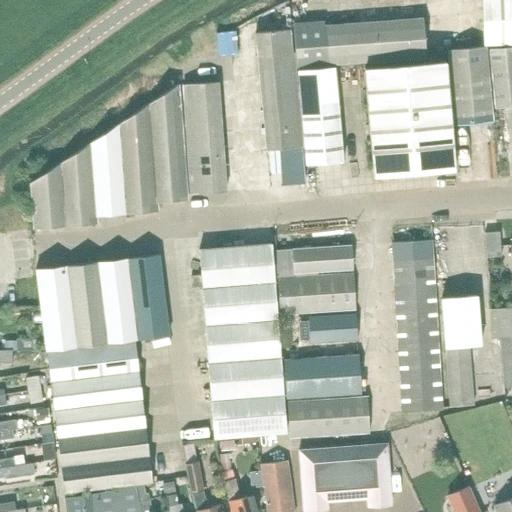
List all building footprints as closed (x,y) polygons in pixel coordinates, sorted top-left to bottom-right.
[(511,0),(480,0),(484,48),(511,45),(511,0)] [(328,65),(425,59),(423,19),(324,26),(324,21),(293,24),(297,68),(328,66),(328,65)] [(258,56),(291,52),(289,29),(256,32),(258,56)] [(456,128),(492,124),(493,124),(490,47),(452,52),(456,128)] [(497,110),(511,108),(511,47),(494,50),(497,110)] [(296,73),(295,68),(294,54),(291,54),(291,52),(258,56),(260,76),(296,73)] [(365,69),(374,177),(455,170),(445,62),(365,69)] [(298,73),(306,165),(343,162),(335,69),(298,73)] [(297,90),(297,86),(296,73),(260,76),(261,94),(297,90)] [(184,105),(218,102),(217,83),(182,85),(184,105)] [(187,199),(186,196),(177,85),(148,104),(155,202),(187,199)] [(299,109),(298,97),(297,90),(261,94),(263,113),(299,109)] [(220,120),(218,102),(184,105),(185,123),(220,120)] [(156,211),(155,202),(148,104),(118,123),(126,214),(156,211)] [(301,127),(299,114),(299,109),(263,113),(264,131),(301,127)] [(186,141),(221,138),(220,120),(185,123),(186,141)] [(95,216),(126,214),(118,123),(89,142),(95,216)] [(302,148),(301,131),(301,127),(264,131),(266,151),(279,150),(299,148),(302,148)] [(223,156),(221,138),(186,141),(188,160),(223,156)] [(96,223),(95,216),(89,142),(59,162),(64,226),(96,223)] [(299,148),(279,150),(282,185),(302,184),(299,148)] [(189,178),(224,174),(223,156),(188,160),(189,178)] [(33,229),(64,226),(59,162),(29,182),(33,229)] [(225,193),(225,191),(224,174),(189,178),(190,195),(225,193)] [(486,258),(487,257),(501,256),(499,231),(485,233),(486,258)] [(392,261),(431,258),(430,241),(390,243),(392,261)] [(244,284),(274,282),(271,244),(241,246),(244,284)] [(201,288),(244,284),(241,246),(198,250),(201,288)] [(296,277),(295,273),(351,269),(350,246),(289,250),(276,250),(277,278),(296,277)] [(127,258),(137,339),(168,335),(158,254),(127,258)] [(106,343),(137,339),(127,258),(97,262),(106,343)] [(393,278),(432,275),(431,258),(392,261),(393,278)] [(77,346),(106,343),(97,262),(66,266),(77,346)] [(46,350),(77,346),(66,266),(35,269),(46,350)] [(279,315),(281,314),(354,309),(352,273),(296,277),(277,278),(279,315)] [(394,295),(433,292),(432,275),(393,278),(394,295)] [(204,325),(277,320),(274,282),(244,284),(201,288),(204,325)] [(395,311),(435,309),(433,292),(394,295),(395,311)] [(474,404),(470,345),(481,345),(477,295),(442,298),(445,347),(449,406),(474,404)] [(511,387),(511,307),(490,309),(492,339),(501,338),(503,388),(511,387)] [(396,328),(436,325),(435,309),(395,311),(396,328)] [(310,343),(358,340),(356,313),(308,316),(310,343)] [(207,363),(279,357),(277,320),(204,325),(207,363)] [(397,345),(437,342),(436,325),(396,328),(397,345)] [(139,369),(136,340),(47,351),(51,380),(139,369)] [(17,342),(16,351),(31,351),(31,342),(17,342)] [(399,362),(438,359),(437,342),(397,345),(399,362)] [(13,351),(0,350),(0,362),(13,363),(13,351)] [(357,355),(286,360),(283,360),(285,396),(359,391),(357,355)] [(210,400),(282,395),(279,357),(207,363),(210,400)] [(400,379),(439,376),(438,359),(399,362),(400,379)] [(143,398),(143,397),(139,369),(51,380),(54,409),(143,398)] [(29,390),(41,388),(39,376),(27,378),(29,390)] [(401,395),(440,393),(439,376),(400,379),(401,395)] [(32,404),(44,403),(41,388),(29,390),(32,404)] [(401,395),(402,412),(402,413),(442,410),(440,393),(401,395)] [(212,438),(262,434),(285,432),(282,395),(210,400),(212,438)] [(289,437),(368,431),(365,396),(286,402),(289,437)] [(146,427),(146,425),(143,398),(54,409),(58,438),(146,427)] [(38,421),(49,419),(47,408),(36,410),(38,421)] [(0,421),(0,431),(12,429),(12,430),(17,429),(16,420),(0,421)] [(52,435),(50,424),(40,426),(42,437),(52,435)] [(150,454),(149,453),(146,427),(58,438),(61,464),(150,454)] [(0,440),(14,438),(12,430),(12,429),(0,431),(0,440)] [(236,441),(221,442),(222,451),(236,450),(236,441)] [(368,506),(392,504),(387,444),(299,450),(304,511),(328,509),(327,501),(367,498),(368,506)] [(153,481),(152,472),(150,454),(61,464),(65,492),(153,481)] [(15,457),(16,465),(24,464),(23,455),(15,457)] [(15,457),(0,459),(0,467),(16,465),(15,457)] [(196,460),(186,463),(191,495),(196,511),(220,511),(218,504),(207,507),(201,486),(196,460)] [(265,511),(293,511),(287,462),(260,465),(265,511)] [(0,477),(4,477),(5,479),(34,474),(32,463),(24,464),(16,465),(0,467),(0,477)] [(237,469),(221,471),(219,471),(230,511),(256,511),(251,494),(238,497),(234,482),(240,480),(237,469)] [(174,493),(172,482),(163,484),(164,494),(174,493)] [(141,511),(139,502),(138,499),(136,488),(135,486),(99,492),(64,496),(65,511),(141,511)] [(143,486),(136,488),(138,499),(146,498),(143,486)] [(481,511),(470,486),(447,496),(454,511),(481,511)] [(146,498),(138,499),(139,502),(141,511),(153,511),(150,497),(146,498)] [(511,511),(511,497),(493,505),(495,511),(511,511)] [(15,501),(0,503),(0,511),(16,509),(15,501)]
